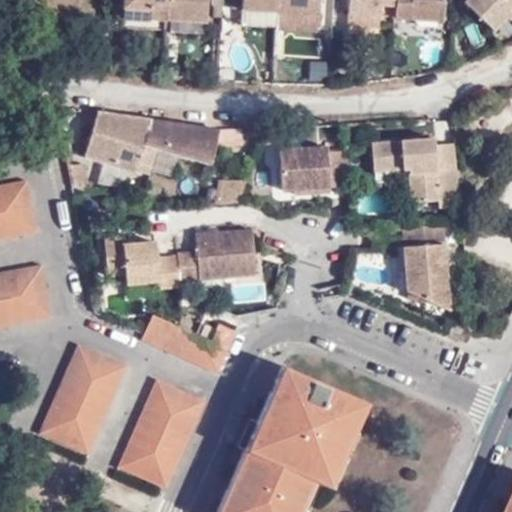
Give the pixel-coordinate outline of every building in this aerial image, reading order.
[(166,21),(167,0),(124,0),(124,7),(151,9),(151,20),(166,21)] [(170,0),(169,21),(201,24),(201,0),(170,0)] [(242,0),(242,10),(277,13),(277,0),(242,0)] [(282,0),(282,13),(318,16),(318,0),(282,0)] [(396,19),(397,0),(349,0),(347,32),(378,35),(379,18),(396,19)] [(397,0),(396,19),(409,20),(441,22),(443,0),(397,0)] [(511,0),(465,0),(463,3),(493,32),(511,10),(511,0)] [(123,19),(151,20),(151,9),(124,7),(123,19)] [(441,22),(409,20),(408,27),(442,30),(441,22)] [(150,136),(154,119),(100,111),(90,157),(142,170),(150,136)] [(215,128),(154,119),(150,136),(165,139),(163,145),(218,160),(220,143),(241,144),(241,128),(215,128)] [(287,125),(259,127),(260,141),(287,140),(287,125)] [(165,139),(150,136),(142,170),(155,174),(163,145),(165,139)] [(457,204),(454,168),(434,170),(433,143),(433,138),(369,142),(371,169),(406,169),(409,202),(435,200),(435,206),(457,204)] [(454,168),(454,163),(453,142),(433,143),(434,170),(454,168)] [(352,184),(350,149),(330,149),(329,145),(283,147),(285,185),(352,184)] [(0,238),(36,232),(26,180),(0,185),(0,238)] [(216,205),(242,205),(242,181),(216,181),(216,205)] [(405,285),(446,278),(443,223),(402,227),(405,285)] [(195,253),(175,254),(176,258),(179,282),(254,275),(250,230),(194,235),(195,253)] [(179,282),(176,258),(156,259),(155,244),(123,246),(122,236),(103,237),(106,276),(124,276),(125,284),(157,282),(157,289),(179,288),(179,282)] [(392,280),(392,254),(356,254),(357,280),(392,280)] [(0,325),(51,317),(41,266),(0,272),(0,325)] [(448,311),(446,278),(405,285),(405,292),(448,311)] [(231,348),(203,337),(201,343),(154,320),(142,343),(218,377),(231,348)] [(205,332),(203,337),(231,348),(238,334),(218,325),(214,335),(205,332)] [(131,369),(81,346),(41,433),(92,456),(131,369)] [(284,360),(280,367),(366,407),(354,437),(329,491),(321,487),(318,485),(306,511),(327,511),(334,497),(340,500),(369,431),(362,428),(373,400),(284,360)] [(366,407),(280,367),(274,382),(287,388),(280,404),(267,398),(260,415),(263,416),(260,425),(267,429),(252,462),(245,458),(236,481),(245,485),(239,500),(229,496),(221,511),(296,511),(310,482),(318,485),(321,487),(345,433),(354,437),(366,407)] [(207,405),(157,381),(118,467),(170,491),(207,405)] [(287,388),(274,382),(267,398),(280,404),(287,388)] [(221,511),(229,496),(229,495),(236,481),(245,458),(246,455),(260,425),(263,416),(260,415),(253,411),(234,453),(242,456),(217,511),(221,511)] [(246,455),(245,458),(252,462),(267,429),(260,425),(246,455)] [(329,491),(354,437),(345,433),(321,487),(329,491)] [(229,495),(229,496),(239,500),(245,485),(236,481),(229,495)] [(306,511),(318,485),(310,482),(296,511),(306,511)]
